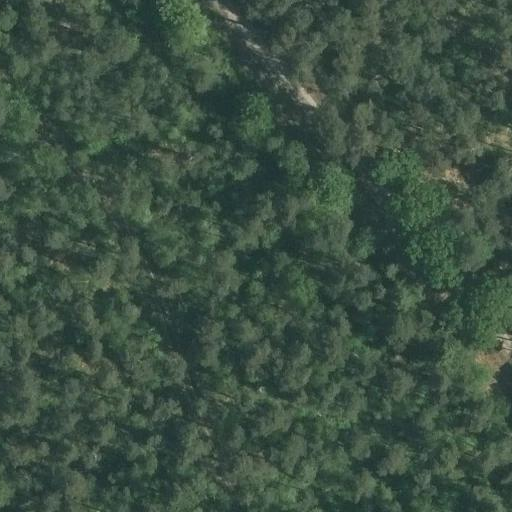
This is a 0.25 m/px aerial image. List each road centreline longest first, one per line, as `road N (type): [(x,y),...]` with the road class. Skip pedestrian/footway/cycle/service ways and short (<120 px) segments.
road 1 (track): [(238,511),(136,246),(0,66)]
road 2 (track): [(511,351),(223,0)]
